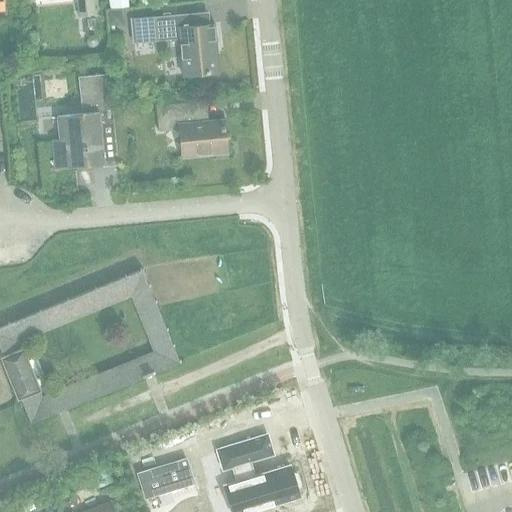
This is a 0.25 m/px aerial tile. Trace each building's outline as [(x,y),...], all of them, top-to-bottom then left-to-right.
[(77,0),(79,14),(95,12),(93,0),(77,0)] [(183,74),(218,70),(213,23),(201,24),(200,12),(131,18),(133,41),(179,37),(183,74)] [(105,122),(101,85),(99,73),(77,75),(81,112),(56,114),(59,138),(51,139),(54,168),(75,165),(74,158),(85,156),(86,164),(102,163),(98,123),(105,122)] [(181,155),(225,150),(222,118),(204,120),(203,112),(197,112),(196,100),(156,104),(158,129),(178,127),(181,155)] [(0,350),(1,354),(0,354),(0,360),(16,399),(19,397),(29,422),(178,361),(140,269),(0,326),(0,350)] [(265,434),(217,449),(222,468),(232,465),(237,480),(223,485),(231,511),(243,511),(299,495),(297,488),(300,484),(296,473),(292,472),(289,464),(254,475),(249,460),(271,453),(265,434)] [(185,458),(138,472),(145,496),(193,482),(185,458)] [(116,511),(111,500),(82,511),(73,511),(68,511),(116,511)]
